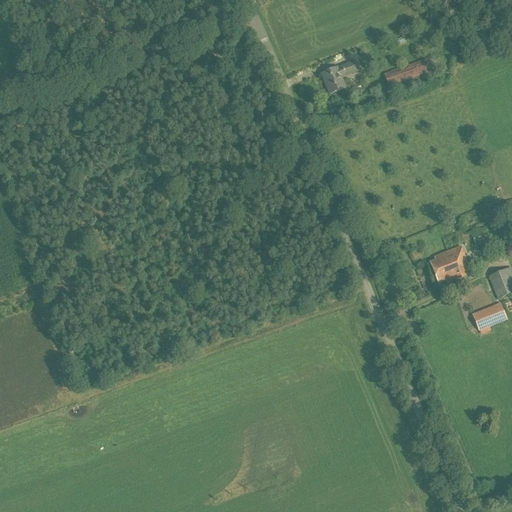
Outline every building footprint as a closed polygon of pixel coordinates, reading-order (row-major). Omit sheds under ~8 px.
[(389,87),(430,72),(426,59),(384,74),(389,87)] [(330,94),(346,88),(342,77),(359,70),(355,60),(338,67),(321,74),(330,94)] [(485,229),(477,231),(471,233),(475,244),(489,240),(486,232),(485,229)] [(448,283),(472,273),(461,247),(435,258),(436,260),(430,263),(439,283),(446,280),(448,283)] [(498,299),(511,293),(511,268),(488,277),(498,299)] [(479,332),(507,321),(500,303),(472,315),(479,332)]
